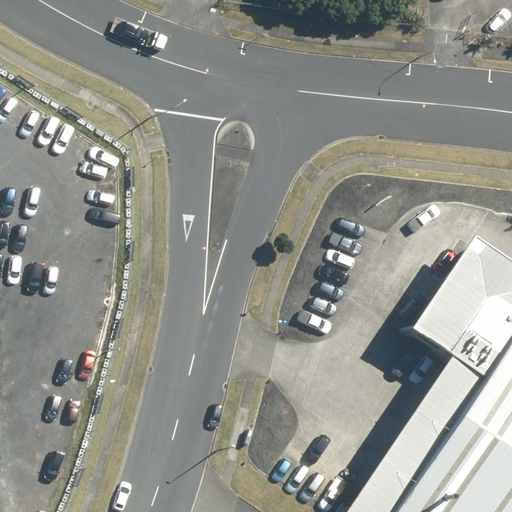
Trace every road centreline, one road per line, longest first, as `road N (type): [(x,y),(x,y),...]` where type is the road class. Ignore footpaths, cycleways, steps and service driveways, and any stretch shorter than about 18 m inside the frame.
road 1 (unclassified): [(290,87),(259,204),(193,345)]
road 2 (unclassified): [(193,345),(195,69)]
road 3 (tertiary): [(511,112),(290,87)]
road 4 (tertiary): [(195,69),(120,47),(36,0)]
road 5 (unclassified): [(193,345),(146,511)]
